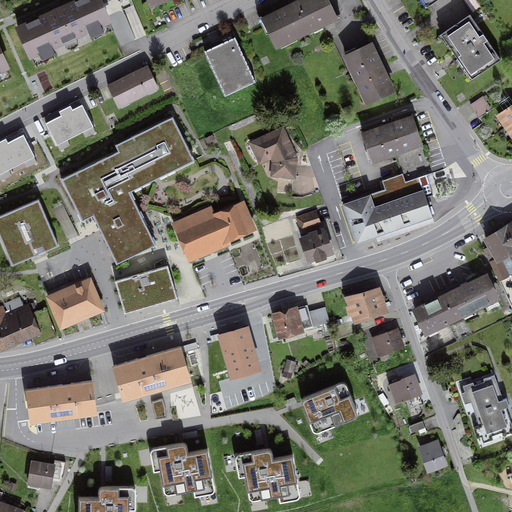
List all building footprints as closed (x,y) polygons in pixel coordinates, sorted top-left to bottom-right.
[(98,0),(83,0),(19,28),(31,56),(108,23),(98,0)] [(328,0),(307,0),(263,21),(275,47),(337,18),(328,0)] [(441,0),(419,0),(427,10),(441,0)] [(499,62),(469,18),(442,36),(471,80),(499,62)] [(236,39),(206,53),(226,98),(256,84),(236,39)] [(394,93),(371,44),(345,57),(368,106),(394,93)] [(147,66),(107,85),(119,110),(159,90),(147,66)] [(45,124),(57,146),(93,127),(82,105),(71,111),(70,107),(59,113),(61,116),(45,124)] [(511,107),(498,117),(505,127),(511,122),(511,107)] [(119,147),(62,175),(82,216),(93,211),(116,259),(154,241),(128,188),(151,177),(193,157),(172,114),(115,141),(119,147)] [(422,144),(415,120),(364,135),(371,159),(422,144)] [(282,132),(253,145),(263,165),(273,161),(272,176),(293,177),(295,155),(282,132)] [(0,174),(34,157),(23,135),(8,143),(6,140),(0,142),(0,174)] [(384,189),(345,203),(359,244),(394,232),(434,219),(419,177),(384,189)] [(278,179),(276,194),(292,195),(293,180),(278,179)] [(38,195),(0,212),(0,232),(13,261),(58,241),(38,195)] [(240,201),(174,225),(185,257),(251,233),(240,201)] [(258,219),(250,201),(244,204),(251,222),(258,219)] [(316,211),(319,220),(328,216),(325,208),(316,211)] [(319,220),(316,211),(296,219),(301,232),(321,225),(319,220)] [(511,222),(485,238),(490,246),(497,259),(511,250),(511,222)] [(326,229),(299,239),(309,264),(335,255),(326,229)] [(506,275),(497,259),(490,246),(483,250),(500,279),(506,275)] [(166,264),(116,278),(125,311),(175,297),(166,264)] [(497,297),(484,272),(413,307),(425,332),(497,297)] [(102,310),(90,280),(47,298),(60,328),(102,310)] [(381,288),(345,298),(354,326),(390,315),(381,288)] [(0,347),(40,332),(26,298),(0,308),(0,347)] [(307,305),(276,313),(282,334),(329,322),(325,306),(308,311),(307,305)] [(467,319),(452,326),(459,340),(473,333),(467,319)] [(248,326),(217,335),(230,380),(261,371),(248,326)] [(398,330),(371,340),(378,359),(405,349),(398,330)] [(181,346),(114,366),(124,402),(192,382),(181,346)] [(294,365),(287,362),(285,369),(292,372),(294,365)] [(415,375),(389,385),(396,404),(422,395),(415,375)] [(466,393),(461,395),(470,420),(477,418),(484,440),(511,430),(511,425),(495,376),(464,386),(466,393)] [(92,380),(26,389),(30,424),(97,416),(92,380)] [(344,382),(301,399),(314,432),(357,416),(344,382)] [(423,421),(409,425),(411,432),(425,428),(423,421)] [(439,440),(419,447),(428,474),(448,467),(439,440)] [(185,442),(149,448),(153,473),(160,471),(164,495),(214,487),(208,449),(187,453),(185,442)] [(271,448),(234,455),(239,479),(246,478),(250,502),(300,493),(293,456),(272,459),(271,448)] [(55,464),(31,461),(27,486),(51,489),(55,464)] [(78,511),(127,511),(128,511),(135,511),(135,486),(99,486),(99,497),(79,497),(78,511)] [(26,511),(0,503),(0,511),(26,511)]
